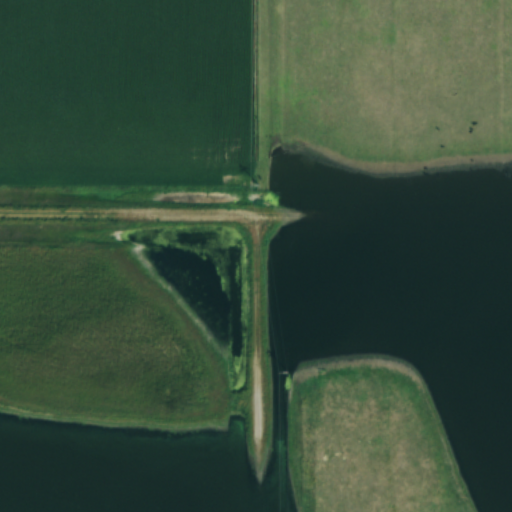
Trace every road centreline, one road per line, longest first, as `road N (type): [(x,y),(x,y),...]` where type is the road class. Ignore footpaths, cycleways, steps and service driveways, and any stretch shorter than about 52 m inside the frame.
road 1 (residential): [(511,216),(0,212)]
road 2 (residential): [(259,511),(259,214)]
